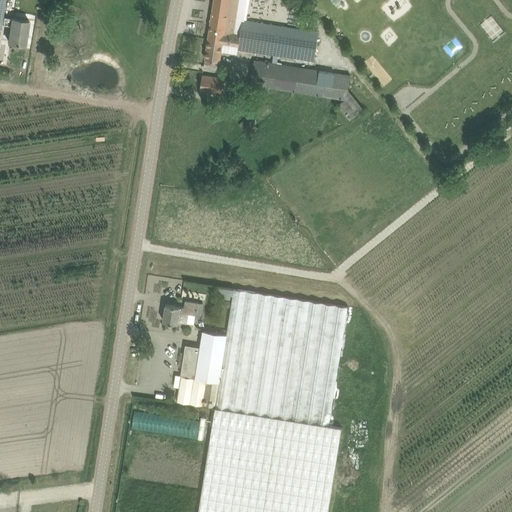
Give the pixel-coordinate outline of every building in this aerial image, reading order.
[(233,46),(235,33),(233,33),(237,0),(214,0),(205,58),(220,60),(222,44),(233,46)] [(6,18),(5,24),(10,25),(8,41),(25,44),(29,20),(12,18),(12,19),(6,18)] [(240,34),(235,33),(233,46),(238,46),(237,49),(273,55),(272,62),(254,59),(250,84),(345,99),(337,105),(349,120),(364,108),(348,88),(350,74),(277,63),(278,55),(304,59),(307,36),(308,30),(242,20),(240,34)] [(222,92),(224,78),(202,75),(200,89),(222,92)] [(248,116),(239,125),(250,137),(259,128),(248,116)] [(242,163),(232,171),(240,180),(250,173),(242,163)] [(218,286),(217,292),(233,295),(234,289),(218,286)] [(203,330),(200,347),(199,347),(199,346),(191,345),(190,349),(184,348),(180,374),(181,375),(177,401),(215,407),(198,511),(328,511),(341,427),(329,424),(348,306),(308,300),(234,287),(234,289),(233,295),(227,334),(203,330)] [(197,315),(199,302),(186,300),(185,307),(181,306),(166,303),(163,320),(178,322),(178,321),(187,323),(189,313),(197,315)] [(134,410),(132,427),(197,437),(199,419),(134,410)]
